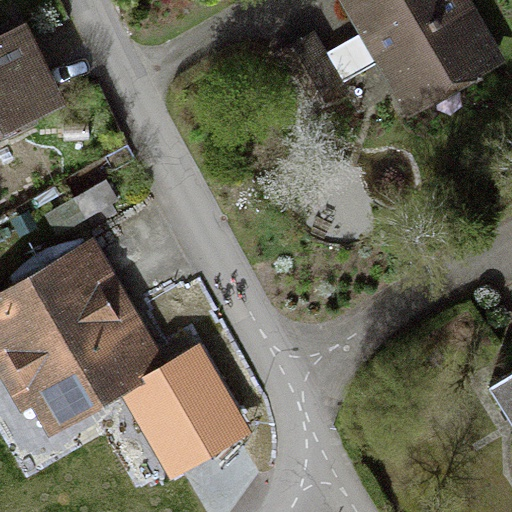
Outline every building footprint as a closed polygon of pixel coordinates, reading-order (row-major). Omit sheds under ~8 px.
[(462,0),(344,0),(415,119),(502,68),(462,0)] [(36,15),(0,32),(0,149),(81,111),(36,15)] [(317,41),(274,62),(304,122),(346,102),(317,41)] [(94,238),(0,291),(0,378),(21,414),(30,408),(48,438),(122,397),(145,384),(142,377),(155,370),(167,363),(94,238)] [(145,384),(122,397),(170,481),(252,432),(199,343),(167,363),(155,370),(142,377),(145,384)] [(511,369),(488,384),(511,422),(511,420),(511,369)]
